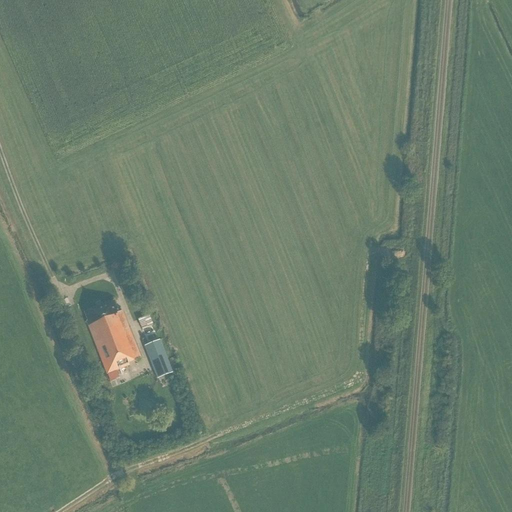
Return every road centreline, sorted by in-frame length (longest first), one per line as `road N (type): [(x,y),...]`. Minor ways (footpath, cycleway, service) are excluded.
road 1 (track): [(65,511),(119,477),(357,381),(370,243)]
road 2 (track): [(48,282),(0,157)]
